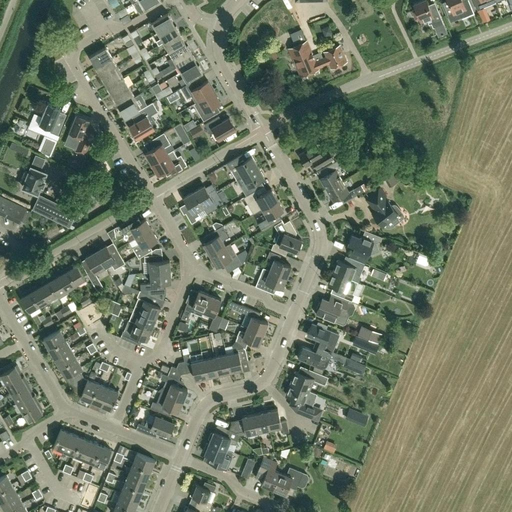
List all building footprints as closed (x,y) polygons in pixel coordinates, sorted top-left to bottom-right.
[(104,0),(99,2),(105,18),(113,15),(108,0),(104,0)] [(161,0),(160,0),(138,0),(134,3),(140,15),(146,12),(145,10),(161,0)] [(432,13),(430,8),(426,0),(423,0),(413,4),(416,9),(412,11),(415,19),(419,18),(421,21),(426,19),(429,24),(431,23),(433,28),(444,23),(438,10),(432,13)] [(461,0),(447,0),(448,1),(443,3),(448,15),(453,12),(453,13),(459,11),(462,18),(474,13),(469,2),(468,0),(464,0),(462,1),(461,0)] [(482,0),(475,0),(473,1),(477,10),(484,7),(481,1),(482,0)] [(168,13),(152,23),(158,33),(174,23),(168,13)] [(163,43),(180,33),(174,23),(158,33),(161,39),(156,41),(159,45),(163,43)] [(186,43),(180,33),(163,43),(169,53),(186,43)] [(312,55),(313,55),(306,40),(289,48),(301,76),(318,69),(312,55)] [(191,53),(186,43),(169,53),(172,58),(167,60),(170,65),(191,53)] [(313,55),(312,55),(318,69),(318,67),(329,63),(331,68),(346,61),(339,44),(324,51),(326,56),(323,58),(320,52),(313,55)] [(89,57),(95,67),(112,58),(106,47),(89,57)] [(197,63),(191,53),(170,65),(173,69),(177,67),(181,72),(197,63)] [(118,67),(112,58),(95,67),(101,77),(118,67)] [(182,85),(203,73),(197,63),(181,72),(184,78),(179,81),(182,85)] [(123,77),(118,67),(101,77),(107,87),(123,77)] [(129,87),(123,77),(107,87),(113,97),(129,87)] [(214,92),(208,81),(196,88),(192,81),(181,88),(187,99),(191,96),(192,97),(195,95),(199,101),(214,92)] [(169,86),(162,90),(165,95),(172,91),(169,86)] [(135,97),(129,87),(113,97),(118,107),(135,97)] [(165,95),(162,90),(156,94),(159,99),(165,95)] [(210,108),(220,102),(214,92),(199,101),(194,104),(204,121),(214,115),(210,108)] [(141,107),(135,97),(118,107),(124,117),(141,107)] [(136,123),(130,127),(137,139),(154,128),(148,117),(158,111),(153,102),(138,111),(131,115),(136,123)] [(64,123),(56,120),(61,108),(48,103),(43,115),(35,112),(30,124),(58,136),(64,123)] [(96,130),(87,126),(90,120),(77,115),(70,133),(77,136),(76,138),(77,141),(80,142),(76,152),(85,155),(96,130)] [(236,129),(229,117),(219,124),(215,118),(204,124),(210,135),(215,132),(219,139),(236,129)] [(178,124),(174,131),(182,137),(187,130),(178,124)] [(194,128),(196,134),(206,130),(204,124),(194,128)] [(146,153),(152,164),(168,154),(165,148),(171,144),(165,135),(155,141),(150,144),(153,149),(146,153)] [(47,140),(41,153),(50,157),(55,143),(47,140)] [(196,144),(191,147),(197,157),(202,154),(196,144)] [(306,166),(312,163),(316,169),(333,159),(328,150),(321,154),(316,145),(310,148),(309,146),(305,149),(306,150),(299,154),(306,166)] [(252,156),(247,159),(243,153),(227,163),(232,172),(236,179),(258,167),(252,156)] [(159,175),(163,172),(167,178),(187,165),(181,155),(176,158),(175,156),(171,159),(168,154),(152,164),(159,175)] [(41,186),(43,187),(45,182),(43,181),(46,173),(40,171),(45,160),(36,156),(29,173),(25,171),(21,180),(25,182),(23,188),(38,194),(41,186)] [(320,178),(327,190),(342,180),(336,169),(341,167),(337,160),(327,166),(330,172),(320,178)] [(264,177),(258,167),(236,179),(240,186),(246,196),(254,191),(258,189),(254,183),(264,177)] [(210,176),(218,181),(222,175),(214,170),(210,176)] [(349,192),(342,180),(327,190),(333,201),(343,195),(347,201),(364,191),(361,185),(349,192)] [(204,185),(194,191),(207,214),(207,213),(224,203),(218,193),(211,197),(204,185)] [(254,191),(246,196),(244,197),(250,208),(259,203),(262,208),(277,199),(271,189),(258,197),(254,191)] [(392,204),(390,205),(387,201),(385,203),(382,199),(385,196),(380,189),(369,198),(374,205),(375,204),(378,208),(372,213),(382,225),(383,224),(385,227),(387,227),(389,228),(391,227),(403,218),(404,217),(404,214),(403,212),(397,205),(395,205),(392,204)] [(207,214),(194,191),(183,197),(191,210),(185,213),(191,223),(197,220),(195,217),(199,215),(200,216),(202,217),(207,214)] [(0,196),(0,210),(20,220),(26,208),(0,196)] [(33,210),(69,228),(76,213),(40,196),(33,210)] [(282,219),(279,213),(283,210),(277,199),(262,208),(265,214),(257,219),(263,230),(282,219)] [(145,218),(141,221),(137,215),(119,226),(126,236),(128,235),(131,240),(131,241),(151,229),(145,218)] [(234,238),(242,231),(232,220),(224,227),(234,238)] [(285,229),(284,232),(282,231),(280,232),(275,243),(274,243),(271,249),(285,255),(288,249),(296,252),(298,248),(301,248),(302,244),(301,242),(301,240),(295,237),(296,232),(289,220),(282,224),(285,229)] [(203,243),(210,255),(225,246),(222,240),(228,236),(225,231),(226,231),(223,225),(211,232),(214,237),(203,243)] [(158,239),(151,229),(131,241),(131,246),(132,247),(138,258),(152,250),(149,244),(158,239)] [(365,230),(362,237),(361,236),(359,237),(352,234),(348,243),(354,245),(352,251),(367,257),(368,256),(380,251),(377,243),(381,241),(382,237),(365,230)] [(106,245),(96,251),(105,266),(111,263),(114,269),(125,263),(119,253),(113,256),(106,245)] [(229,252),(225,246),(210,255),(216,266),(227,260),(232,269),(242,264),(236,254),(234,255),(231,250),(229,252)] [(95,272),(105,266),(96,251),(86,257),(92,268),(86,272),(92,282),(98,279),(95,272)] [(274,259),(270,270),(286,277),(291,266),(279,261),(281,255),(270,251),(267,257),(274,259)] [(149,262),(150,272),(170,271),(169,260),(157,261),(156,255),(144,256),(144,262),(149,262)] [(338,260),(333,272),(351,279),(353,274),(359,276),(365,263),(352,258),(349,264),(338,260)] [(73,264),(66,268),(71,276),(76,284),(85,278),(77,264),(74,266),(73,264)] [(71,276),(66,268),(60,272),(61,274),(58,275),(67,289),(76,284),(71,276)] [(286,277),(270,270),(264,268),(260,277),(259,277),(255,286),(274,293),(277,286),(282,288),(286,277)] [(171,282),(170,271),(150,272),(151,283),(146,283),(147,293),(151,295),(163,300),(166,294),(165,288),(159,288),(158,283),(171,282)] [(357,281),(351,279),(333,272),(328,284),(342,289),(339,296),(352,301),(355,294),(352,293),(355,287),(357,281)] [(67,289),(58,275),(56,277),(55,275),(48,279),(57,295),(67,289)] [(57,295),(48,279),(41,283),(42,285),(40,286),(43,293),(48,300),(57,295)] [(43,293),(40,286),(37,288),(36,286),(29,290),(38,306),(48,300),(43,293)] [(38,306),(29,290),(22,294),(23,296),(21,297),(29,311),(38,306)] [(148,301),(151,295),(147,293),(140,290),(137,297),(140,298),(135,309),(156,318),(160,306),(148,301)] [(203,311),(210,295),(199,290),(193,305),(187,302),(183,314),(181,317),(187,320),(190,311),(202,316),(203,311)] [(221,299),(210,295),(203,311),(214,316),(209,328),(216,331),(222,317),(215,314),(221,299)] [(335,321),(343,324),(345,323),(348,315),(347,311),(345,310),(348,302),(331,295),(329,301),(322,298),(316,313),(335,321)] [(111,300),(107,311),(112,313),(117,302),(111,300)] [(258,318),(260,312),(242,305),(239,311),(246,314),(242,325),(263,334),(268,322),(258,318)] [(151,329),(156,318),(135,309),(134,313),(131,320),(151,329)] [(50,315),(45,318),(49,324),(54,322),(50,315)] [(147,340),(151,329),(131,320),(131,321),(129,320),(125,331),(123,330),(120,337),(132,342),(134,335),(147,340)] [(332,351),(338,334),(326,329),(327,326),(318,322),(317,325),(312,323),(308,335),(317,339),(315,344),(332,351)] [(259,345),(263,334),(242,325),(247,327),(245,332),(239,330),(237,335),(237,336),(235,341),(245,349),(248,340),(259,345)] [(43,339),(49,349),(65,339),(59,329),(43,339)] [(380,334),(372,331),(369,338),(377,341),(380,334)] [(360,341),(361,334),(354,333),(352,339),(360,341)] [(72,349),(65,339),(49,349),(55,359),(72,349)] [(105,340),(98,346),(103,352),(111,346),(105,340)] [(245,349),(235,341),(233,345),(235,352),(226,354),(230,371),(242,369),(241,361),(248,359),(245,349)] [(331,351),(332,351),(315,344),(313,350),(303,346),(298,358),(320,367),(322,367),(323,367),(324,366),(325,366),(326,365),(331,351)] [(78,360),(72,349),(55,359),(61,370),(78,360)] [(207,377),(203,359),(191,362),(189,354),(183,355),(184,361),(187,372),(193,371),(195,379),(207,377)] [(230,371),(226,354),(215,357),(219,374),(230,371)] [(219,374),(215,357),(203,359),(207,377),(219,374)] [(84,370),(78,360),(61,370),(67,380),(81,372),(84,370)] [(187,372),(184,361),(179,362),(176,368),(181,374),(187,372)] [(0,374),(1,374),(6,383),(20,375),(19,373),(21,372),(17,364),(4,372),(2,368),(0,368),(0,374)] [(181,374),(176,368),(172,366),(168,375),(175,378),(179,380),(181,374)] [(296,371),(291,383),(309,390),(313,380),(325,385),(328,377),(310,369),(307,376),(296,371)] [(78,394),(84,378),(81,372),(67,380),(74,392),(78,394)] [(175,378),(168,375),(162,373),(160,379),(166,381),(164,386),(169,388),(167,394),(183,401),(187,390),(173,384),(175,378)] [(12,393),(28,383),(24,376),(22,378),(20,375),(6,383),(12,393)] [(88,400),(95,382),(84,378),(78,394),(81,395),(80,397),(88,400)] [(100,405),(107,387),(95,382),(88,400),(100,405)] [(32,390),(28,383),(12,393),(17,402),(31,394),(30,391),(32,390)] [(286,395),(291,397),(289,405),(293,410),(317,420),(321,411),(311,407),(317,394),(309,390),(291,383),(286,395)] [(118,392),(107,387),(100,405),(111,409),(118,392)] [(22,411),(39,402),(34,395),(33,396),(31,394),(17,402),(22,411)] [(178,412),(183,401),(167,394),(162,405),(153,401),(151,407),(162,411),(164,406),(178,412)] [(43,409),(39,402),(22,411),(28,421),(42,413),(41,410),(43,409)] [(280,422),(279,416),(278,409),(265,411),(269,429),(281,426),(283,434),(289,432),(286,420),(280,422)] [(269,429),(265,411),(254,414),(258,432),(269,429)] [(258,432),(254,414),(242,417),(242,419),(236,420),(239,432),(245,430),(246,434),(258,432)] [(174,423),(158,416),(155,416),(152,424),(146,421),(145,425),(138,423),(136,429),(149,435),(152,428),(169,435),(174,423)] [(239,432),(236,420),(231,421),(231,424),(229,430),(236,432),(239,432)] [(63,451),(71,433),(61,429),(53,446),(63,451)] [(239,436),(236,432),(229,430),(226,436),(214,431),(213,433),(211,433),(208,439),(210,440),(209,442),(226,449),(228,443),(236,444),(239,436)] [(74,455),(81,437),(71,433),(63,451),(74,455)] [(84,459),(91,441),(81,437),(74,455),(84,459)] [(94,463),(101,445),(91,441),(84,459),(94,463)] [(205,453),(208,455),(206,461),(225,469),(233,452),(226,449),(209,442),(209,444),(206,444),(204,451),(205,452),(205,453)] [(111,450),(101,445),(94,463),(104,467),(111,450)] [(120,446),(116,456),(122,458),(126,448),(120,446)] [(137,452),(133,463),(151,470),(155,460),(137,452)] [(121,462),(122,458),(116,456),(111,466),(115,467),(118,461),(121,462)] [(264,456),(258,470),(255,477),(262,480),(261,484),(273,489),(280,472),(274,469),(277,462),(264,456)] [(147,480),(151,470),(133,463),(129,473),(147,480)] [(286,474),(280,472),(273,489),(285,494),(290,482),(297,485),(303,472),(289,467),(286,474)] [(24,478),(30,474),(28,470),(17,476),(19,480),(24,477),(24,478)] [(142,490),(147,480),(129,473),(125,483),(142,490)] [(0,477),(0,491),(12,484),(6,474),(0,477)] [(212,503),(206,500),(210,490),(214,491),(216,486),(205,481),(203,487),(194,484),(191,491),(193,492),(192,496),(198,498),(196,504),(209,509),(215,511),(219,511),(221,508),(217,506),(216,507),(211,505),(212,503)] [(138,500),(142,490),(125,483),(120,493),(138,500)] [(0,501),(1,503),(18,494),(12,484),(0,491),(0,501)] [(134,510),(138,500),(120,493),(116,503),(134,510)] [(5,511),(9,511),(23,504),(18,494),(1,503),(5,511)] [(133,511),(134,510),(116,503),(112,511),(133,511)]
